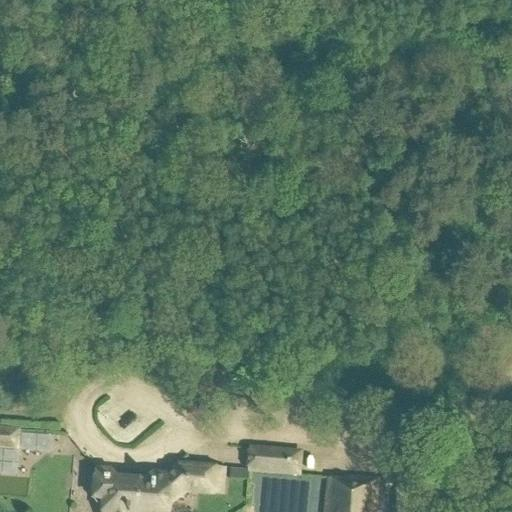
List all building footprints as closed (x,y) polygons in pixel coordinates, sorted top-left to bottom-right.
[(259,400),(263,419),(287,414),(282,394),(259,400)] [(0,428),(0,450),(19,452),(21,430),(0,428)] [(302,476),(303,455),(248,451),(247,471),(226,470),(225,479),(249,481),(249,472),(302,476)] [(7,453),(5,479),(23,480),(24,454),(7,453)] [(223,498),(225,470),(180,465),(167,473),(154,472),(153,481),(118,477),(115,471),(98,469),(94,502),(103,503),(101,511),(170,511),(171,505),(188,495),(223,498)] [(377,511),(379,483),(326,480),(324,511),(377,511)]
